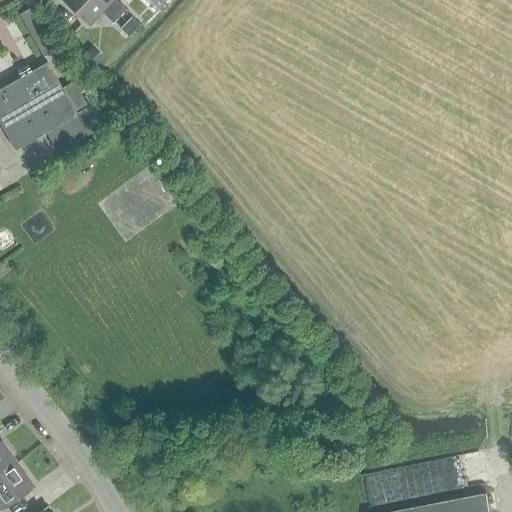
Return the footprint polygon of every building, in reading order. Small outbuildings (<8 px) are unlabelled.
[(111,23),(117,16),(100,0),(60,0),(86,25),(99,11),(111,23)] [(100,0),(117,16),(124,9),(114,0),(100,0)] [(19,15),(43,57),(54,51),(30,9),(19,15)] [(130,16),(125,22),(134,30),(139,24),(130,16)] [(125,22),(120,28),(129,36),(134,30),(125,22)] [(57,152),(98,128),(71,81),(60,87),(45,61),(35,67),(35,68),(29,71),(25,65),(17,70),(20,77),(1,88),(0,87),(0,86),(0,127),(12,149),(45,130),(57,152)] [(0,474),(16,463),(0,440),(0,474)] [(0,474),(0,509),(33,486),(16,463),(0,474)] [(489,511),(486,494),(394,511),(489,511)]
